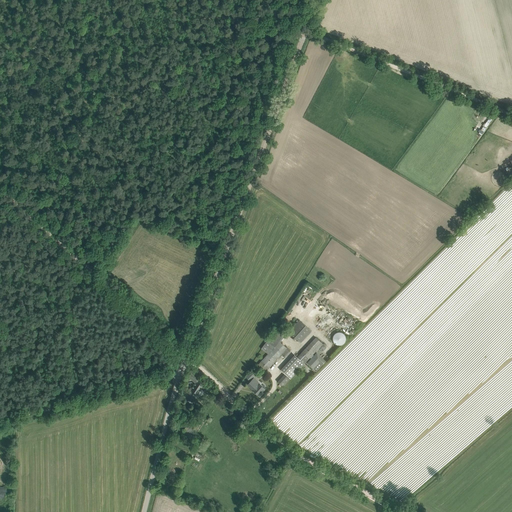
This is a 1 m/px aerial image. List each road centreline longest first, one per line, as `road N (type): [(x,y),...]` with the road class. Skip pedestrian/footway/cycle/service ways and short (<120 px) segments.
road 1 (unclassified): [(143,511),(178,380),(316,0)]
road 2 (track): [(186,357),(298,456),(399,511)]
road 3 (track): [(186,357),(0,188)]
road 4 (track): [(305,30),(511,113)]
road 5 (track): [(181,372),(0,423)]
